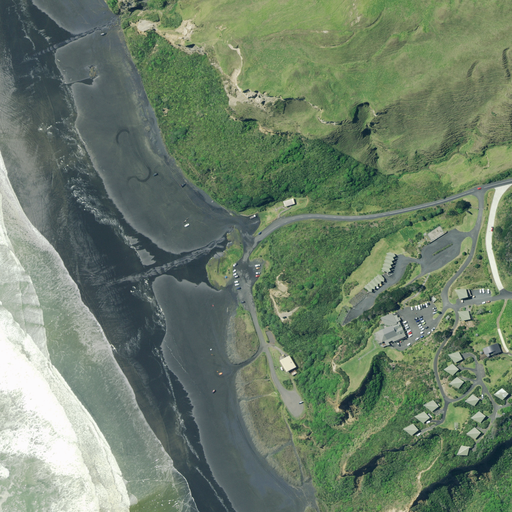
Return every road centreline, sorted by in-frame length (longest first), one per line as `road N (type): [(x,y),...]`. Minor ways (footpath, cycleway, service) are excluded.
road 1 (unclassified): [(511,181),(379,211),(311,213),(256,239)]
road 2 (track): [(502,183),(489,265),(501,296),(511,297)]
